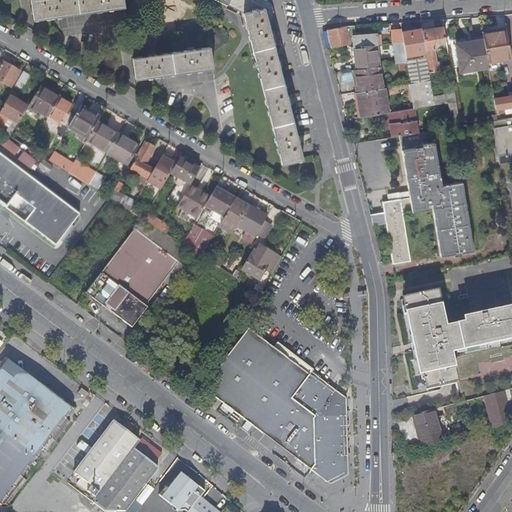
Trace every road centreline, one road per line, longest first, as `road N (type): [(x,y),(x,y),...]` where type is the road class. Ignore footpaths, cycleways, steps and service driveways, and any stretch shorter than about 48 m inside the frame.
road 1 (residential): [(0,38),(327,225),(360,229)]
road 2 (residential): [(297,511),(0,284)]
road 3 (tertiary): [(360,229),(376,312),(379,511)]
road 4 (tertiary): [(306,19),(360,229)]
road 5 (residential): [(306,19),(511,0)]
